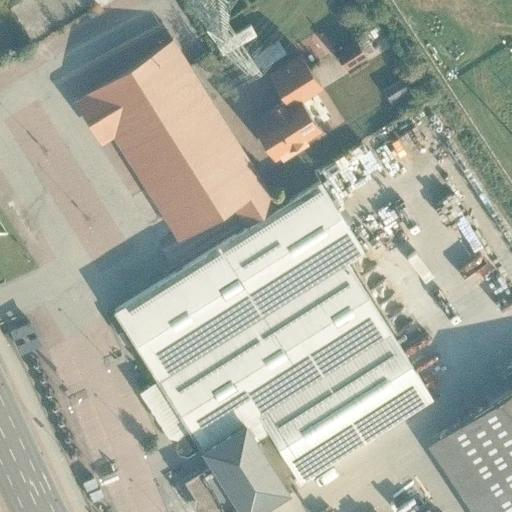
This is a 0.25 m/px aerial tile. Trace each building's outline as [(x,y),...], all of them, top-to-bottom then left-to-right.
[(250,69),(285,48),(277,35),(242,56),(250,69)] [(336,50),(347,68),(367,57),(356,38),(336,50)] [(104,140),(111,136),(182,240),(234,209),(246,224),(282,201),(176,40),(77,99),(104,140)] [(300,52),(269,72),(279,86),(310,67),(300,52)] [(310,67),(279,86),(285,97),(296,90),(300,96),(320,82),(310,67)] [(270,112),(253,123),(266,143),(272,139),(279,151),(282,155),(306,138),(304,135),(318,126),(300,96),(296,90),(285,97),(268,108),(270,112)] [(327,171),(367,147),(361,137),(321,162),(327,171)] [(322,181),(113,311),(208,462),(178,481),(197,511),(260,511),(292,493),(293,482),(290,477),(427,392),(344,260),(364,248),(322,181)] [(511,511),(511,391),(435,443),(481,511),(511,511)]
